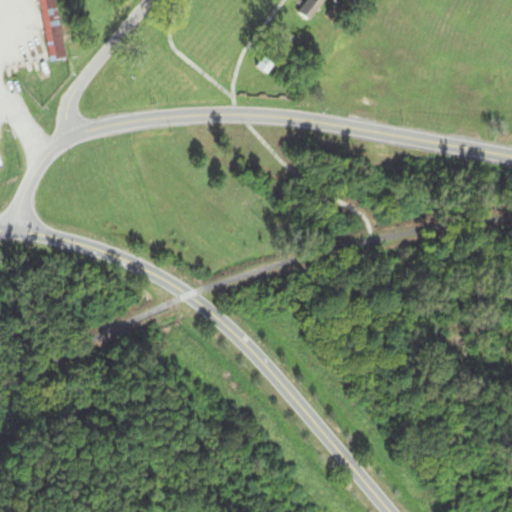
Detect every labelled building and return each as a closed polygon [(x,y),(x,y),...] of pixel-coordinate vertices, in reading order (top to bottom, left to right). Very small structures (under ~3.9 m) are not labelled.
[(38,0),(48,63),(65,60),(54,0),(38,0)] [(310,23),(328,0),(307,0),(297,13),(310,23)] [(0,12),(0,63),(13,60),(0,12)] [(334,56),(343,62),(353,43),(344,38),(334,56)] [(176,80),(159,63),(154,68),(171,85),(176,80)] [(444,97),(447,78),(418,74),(416,93),(444,97)]
